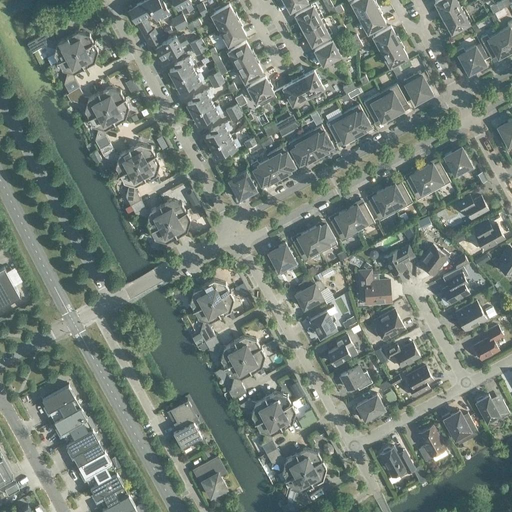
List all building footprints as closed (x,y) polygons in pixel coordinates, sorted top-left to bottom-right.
[(157,18),(147,0),(143,0),(129,8),(135,20),(136,19),(150,44),(160,38),(154,28),(152,29),(145,15),(152,11),(157,18)] [(147,0),(157,18),(162,16),(163,18),(170,14),(169,12),(162,0),(147,0)] [(174,0),(178,7),(181,5),(184,12),(192,7),(189,1),(190,0),(174,0)] [(306,2),(304,0),(284,0),(290,11),(306,2)] [(353,0),(362,15),(377,7),(373,0),(353,0)] [(436,0),(435,1),(443,17),(459,8),(454,0),(436,0)] [(203,15),(208,12),(202,1),(197,4),(203,15)] [(499,9),(496,3),(490,7),(493,12),(499,9)] [(213,12),(222,28),(238,19),(229,4),(213,12)] [(335,7),(338,13),(344,10),(340,4),(335,7)] [(295,13),(304,29),(319,20),(311,5),(295,13)] [(386,22),(377,7),(362,15),(370,31),(386,22)] [(468,24),(459,8),(443,17),(452,32),(468,24)] [(182,12),(177,15),(183,26),(188,23),(182,12)] [(183,26),(177,15),(172,18),(177,29),(183,26)] [(201,24),(198,18),(192,21),(196,27),(201,24)] [(246,35),(238,19),(222,28),(230,43),(246,35)] [(509,26),(499,32),(509,50),(510,50),(511,48),(511,19),(507,22),(509,26)] [(328,36),(319,20),(304,29),(312,45),(328,36)] [(476,22),(472,25),(476,32),(480,29),(476,22)] [(337,26),(341,32),(346,29),(343,23),(337,26)] [(170,25),(164,28),(166,33),(172,30),(170,25)] [(375,34),(384,49),(399,41),(391,25),(375,34)] [(104,27),(100,30),(103,36),(108,34),(104,27)] [(78,30),(68,35),(76,51),(94,41),(90,33),(78,30)] [(509,50),(499,32),(489,37),(487,34),(480,37),(491,58),(497,54),(498,56),(502,55),(509,51),(509,50)] [(162,56),(168,53),(169,55),(183,48),(181,45),(188,41),(183,33),(177,37),(176,35),(162,42),(163,43),(156,46),(162,56)] [(108,34),(103,36),(106,42),(111,40),(108,34)] [(351,37),(354,43),(360,39),(357,34),(351,37)] [(76,51),(68,35),(57,41),(54,40),(55,39),(48,37),(46,45),(52,47),(52,46),(56,47),(54,53),(58,61),(76,51)] [(190,43),(193,48),(204,42),(201,37),(190,43)] [(363,45),(360,39),(354,43),(357,48),(363,45)] [(230,49),(239,65),(254,56),(246,40),(230,49)] [(339,56),(330,40),(314,49),(323,65),(339,56)] [(98,49),(94,41),(76,51),(84,66),(95,61),(98,49)] [(408,56),(399,41),(384,49),(392,65),(408,56)] [(207,47),(204,42),(193,48),(196,53),(207,47)] [(469,72),(479,67),(486,63),(484,59),(488,57),(484,49),(479,51),(476,44),(465,50),(463,47),(457,50),(457,51),(454,53),(459,62),(462,61),(469,72)] [(209,51),(212,56),(218,53),(214,47),(209,51)] [(84,66),(76,51),(58,61),(62,68),(68,70),(67,73),(64,82),(65,84),(75,78),(73,75),(74,72),(84,66)] [(221,59),(218,53),(212,56),(215,62),(221,59)] [(173,77),(175,79),(194,69),(192,64),(194,63),(190,56),(188,57),(174,64),(176,66),(169,70),(171,72),(170,73),(173,78),(173,77)] [(263,71),(254,56),(239,65),(247,80),(263,71)] [(197,73),(194,69),(175,79),(180,89),(186,86),(187,88),(201,81),(205,79),(200,71),(197,73)] [(314,69),(298,78),(307,94),(323,85),(314,69)] [(208,76),(211,81),(222,75),(219,70),(208,76)] [(423,98),(427,96),(432,92),(426,81),(429,79),(424,70),(421,71),(420,70),(403,79),(415,102),(423,98)] [(225,80),(222,75),(211,81),(214,86),(225,80)] [(369,81),(365,75),(360,78),(363,84),(369,81)] [(274,91),(265,76),(249,84),(261,105),(275,97),(273,92),(274,91)] [(85,96),(75,78),(65,84),(69,91),(66,93),(71,101),(73,99),(74,100),(83,103),(86,104),(85,109),(89,117),(107,107),(98,92),(88,97),(85,96)] [(307,94),(298,78),(283,86),(291,102),(307,94)] [(354,81),(349,84),(352,90),(357,87),(354,81)] [(135,83),(129,86),(133,93),(138,90),(135,83)] [(237,88),(234,83),(228,86),(231,92),(237,88)] [(397,83),(380,92),(392,114),(393,114),(400,110),(403,108),(402,106),(408,103),(397,83)] [(352,90),(349,84),(343,87),(346,93),(347,92),(352,90)] [(109,86),(98,92),(107,107),(125,97),(120,90),(109,86)] [(357,87),(352,90),(347,92),(350,97),(360,92),(357,87)] [(191,110),(193,112),(212,102),(210,97),(214,95),(210,88),(206,90),(192,97),(194,99),(187,103),(189,105),(188,106),(191,111),(191,110)] [(392,114),(380,92),(364,101),(375,121),(380,118),(382,120),(385,118),(392,115),(392,114)] [(241,93),(235,97),(240,105),(246,102),(241,93)] [(129,105),(125,97),(107,107),(115,123),(125,117),(129,105)] [(215,106),(212,102),(193,112),(198,122),(204,119),(206,121),(219,114),(219,113),(223,112),(219,104),(215,106)] [(226,109),(229,114),(240,108),(237,103),(226,109)] [(359,103),(343,113),(355,135),(355,134),(355,135),(362,131),(366,129),(365,127),(370,124),(359,103)] [(115,123),(107,107),(89,117),(93,125),(99,126),(98,129),(95,139),(96,140),(106,134),(104,131),(105,128),(115,123)] [(243,113),(240,108),(229,114),(232,119),(243,113)] [(316,110),(311,113),(313,118),(319,115),(316,110)] [(355,135),(343,113),(326,122),(337,142),(343,139),(344,141),(347,139),(354,135),(355,135)] [(511,117),(508,120),(498,126),(511,148),(511,146),(511,117)] [(282,120),(276,123),(280,129),(285,126),(283,123),(282,120)] [(209,143),(211,145),(231,135),(228,130),(232,128),(228,121),(224,123),(210,130),(212,132),(205,136),(207,138),(206,139),(209,144),(209,143)] [(280,129),(276,123),(271,127),(274,132),(280,129)] [(322,124),(305,133),(317,155),(318,155),(325,151),(328,150),(327,148),(333,144),(322,124)] [(285,126),(280,129),(282,134),(288,131),(285,126)] [(274,132),(271,127),(265,130),(268,135),(274,132)] [(262,132),(256,135),(259,140),(265,137),(262,132)] [(317,155),(305,133),(288,142),(299,163),(305,159),(306,161),(309,160),(316,156),(317,155)] [(233,139),(231,135),(211,145),(216,155),(222,152),(224,154),(237,147),(237,146),(241,145),(237,137),(233,139)] [(258,141),(255,135),(244,141),(247,147),(258,141)] [(139,142),(129,148),(138,163),(156,154),(151,146),(139,142)] [(284,145),(267,154),(279,176),(280,176),(287,172),(290,170),(289,168),(295,165),(284,145)] [(474,168),(462,146),(452,151),(444,155),(455,174),(465,168),(467,171),(474,168)] [(138,163),(129,148),(119,154),(116,153),(114,150),(104,155),(105,156),(114,159),(117,160),(115,165),(120,173),(138,163)] [(169,148),(164,151),(167,157),(173,154),(169,148)] [(160,161),(156,154),(138,163),(146,179),(156,173),(160,161)] [(279,176),(267,154),(269,158),(259,163),(257,159),(250,163),(262,183),(267,180),(268,182),(272,180),(279,177),(279,176)] [(422,167),(422,168),(434,190),(450,181),(439,160),(434,164),(432,162),(429,163),(422,167)] [(146,179),(138,163),(120,173),(124,181),(130,183),(129,186),(128,186),(126,195),(131,204),(141,198),(135,187),(136,184),(146,179)] [(434,190),(422,168),(421,168),(414,172),(411,173),(412,175),(406,179),(417,199),(434,190)] [(239,198),(240,198),(249,193),(256,189),(246,170),(236,176),(234,172),(227,176),(228,177),(225,179),(230,188),(233,186),(239,198)] [(385,188),(384,188),(396,210),(413,201),(402,181),(396,184),(395,182),(391,184),(384,188),(385,188)] [(396,210),(384,188),(383,189),(383,188),(376,192),(373,194),(374,196),(368,199),(379,220),(396,210)] [(473,200),(470,194),(457,201),(463,211),(466,209),(471,218),(489,208),(481,195),(473,200)] [(197,196),(190,200),(193,206),(200,202),(197,196)] [(170,199),(160,204),(168,220),(186,210),(182,202),(170,199)] [(347,208),(346,209),(358,231),(359,231),(357,227),(367,222),(369,225),(375,222),(364,202),(358,205),(357,203),(354,205),(354,204),(347,208)] [(168,220),(160,204),(150,210),(147,209),(145,206),(135,211),(135,213),(145,215),(148,216),(146,222),(151,229),(168,220)] [(358,231),(346,209),(345,209),(339,213),(335,215),(336,217),(331,220),(342,240),(358,231)] [(191,218),(186,210),(168,220),(177,235),(187,230),(191,218)] [(488,218),(474,225),(475,226),(474,226),(478,234),(477,235),(476,234),(475,234),(481,244),(480,244),(481,246),(482,246),(484,249),(485,250),(505,239),(504,238),(505,238),(497,223),(496,223),(496,222),(492,224),(488,218)] [(177,235),(168,220),(151,229),(155,237),(160,239),(159,242),(157,248),(165,250),(167,244),(166,244),(166,241),(167,241),(177,235)] [(409,240),(416,236),(416,220),(402,227),(409,240)] [(309,229),(308,229),(321,252),(337,243),(326,222),(320,225),(319,223),(316,225),(309,229)] [(388,226),(383,229),(386,234),(391,231),(388,226)] [(321,252),(308,229),(308,230),(301,233),(301,234),(298,235),(299,237),(293,240),(304,261),(321,252)] [(461,230),(452,235),(456,242),(465,237),(461,230)] [(296,261),(285,242),(278,246),(269,251),(275,263),(272,265),(277,274),(280,272),(281,273),(287,270),(285,266),(296,261)] [(385,259),(384,260),(383,261),(386,266),(388,265),(393,274),(406,267),(403,261),(406,259),(407,260),(415,255),(409,244),(397,250),(397,249),(383,256),(385,259)] [(419,263),(434,274),(448,255),(450,253),(443,248),(442,250),(433,244),(419,263)] [(511,246),(508,244),(507,246),(508,246),(496,263),(511,273),(511,246)] [(344,251),(337,255),(340,260),(346,256),(344,251)] [(464,253),(452,259),(457,267),(468,261),(464,253)] [(480,257),(475,260),(478,265),(483,262),(480,257)] [(20,295),(4,266),(0,268),(0,306),(21,295),(21,294),(20,295)] [(315,267),(308,271),(310,276),(318,272),(315,267)] [(369,302),(371,304),(375,304),(376,302),(391,301),(389,279),(377,280),(377,274),(371,275),(371,269),(359,270),(362,298),(367,298),(367,303),(369,302)] [(446,280),(447,280),(449,285),(443,288),(451,302),(469,292),(465,284),(467,283),(461,271),(446,280)] [(312,276),(301,281),(305,287),(296,292),(298,296),(295,297),(300,305),(302,304),(304,307),(323,297),(320,290),(321,289),(323,287),(323,285),(323,283),(321,281),(319,280),(317,281),(315,282),(312,276)] [(214,278),(203,284),(212,299),(230,289),(226,282),(214,278)] [(212,299),(203,284),(193,289),(193,290),(190,289),(191,288),(184,286),(182,293),(188,295),(191,296),(190,301),(194,309),(212,299)] [(234,297),(230,289),(212,299),(220,315),(231,309),(234,297)] [(220,315),(212,299),(194,309),(198,317),(204,318),(203,321),(200,331),(205,340),(215,334),(209,323),(210,320),(220,315)] [(487,319),(477,299),(455,311),(466,330),(487,319)] [(377,326),(376,326),(375,327),(375,328),(378,333),(379,333),(380,332),(384,339),(405,327),(395,308),(373,319),(377,326)] [(333,321),(334,320),(335,320),(335,318),(334,315),(332,315),(330,315),(327,309),(310,318),(320,336),(337,327),(333,321)] [(353,317),(346,321),(349,326),(356,321),(353,317)] [(499,349),(495,342),(496,339),(504,335),(498,324),(486,331),(489,337),(474,345),(476,349),(475,350),(476,353),(478,354),(479,354),(481,358),(499,349)] [(127,340),(133,337),(127,326),(121,329),(127,340)] [(221,345),(215,334),(205,340),(210,349),(219,351),(222,352),(221,358),(225,365),(243,356),(234,340),(224,346),(221,345)] [(339,345),(328,351),(334,362),(350,354),(351,356),(357,353),(353,344),(347,334),(336,340),(339,345)] [(244,335),(234,340),(243,356),(261,346),(256,338),(244,335)] [(400,348),(397,343),(385,349),(389,356),(394,353),(401,366),(420,355),(413,341),(400,348)] [(265,354),(261,346),(243,356),(251,371),(261,365),(265,354)] [(380,348),(375,351),(377,356),(383,353),(380,348)] [(251,371),(243,356),(225,365),(229,373),(235,375),(234,378),(231,387),(231,388),(229,389),(233,397),(246,390),(240,380),(241,377),(251,371)] [(364,372),(363,371),(362,371),(358,364),(340,374),(348,387),(357,382),(359,383),(362,387),(373,381),(366,370),(364,372)] [(415,395),(430,386),(427,381),(433,378),(425,364),(407,374),(411,382),(408,383),(415,395)] [(402,379),(399,373),(390,378),(393,384),(402,379)] [(392,384),(389,378),(378,384),(382,390),(392,384)] [(42,397),(43,398),(44,401),(45,402),(43,403),(48,412),(53,410),(57,418),(81,405),(69,383),(42,397)] [(299,386),(293,390),(297,396),(303,393),(299,386)] [(275,391),(265,396),(274,412),(291,402),(287,394),(275,391)] [(385,408),(377,393),(357,404),(359,407),(356,409),(360,417),(363,415),(365,419),(371,416),(372,418),(380,414),(379,411),(385,408)] [(500,414),(500,415),(501,417),(510,412),(503,399),(502,399),(503,400),(498,403),(497,401),(493,399),(492,400),(489,394),(483,397),(482,396),(477,398),(478,400),(476,401),(487,421),(500,414)] [(274,412),(265,396),(255,402),(252,401),(250,398),(240,404),(240,405),(250,408),(250,407),(253,408),(251,414),(256,422),(274,412)] [(198,418),(188,398),(167,410),(170,409),(177,420),(173,422),(177,429),(173,431),(183,449),(190,445),(189,442),(202,435),(194,420),(198,418)] [(296,410),(291,402),(274,412),(282,427),(292,422),(296,410)] [(93,427),(81,405),(57,418),(54,419),(55,420),(56,423),(57,424),(55,425),(60,434),(65,432),(69,440),(93,427)] [(468,412),(464,414),(462,415),(459,410),(450,415),(449,412),(442,416),(447,426),(449,425),(455,437),(464,432),(468,438),(479,432),(468,412)] [(274,412),(256,422),(260,429),(265,431),(265,434),(264,434),(262,443),(266,452),(277,447),(271,436),(272,433),(282,427),(274,412)] [(308,415),(302,418),(305,425),(311,422),(308,415)] [(426,444),(425,445),(419,448),(425,460),(433,456),(432,455),(446,447),(433,424),(419,432),(426,444)] [(105,449),(93,427),(69,440),(66,441),(67,442),(68,445),(69,446),(67,447),(72,456),(77,454),(81,462),(105,449)] [(380,453),(384,460),(383,461),(382,463),(384,467),(386,468),(388,467),(392,475),(398,472),(399,474),(402,475),(407,472),(415,468),(406,452),(407,451),(405,448),(398,452),(394,445),(391,447),(390,446),(388,445),(383,448),(383,450),(383,451),(380,453)] [(282,470),(286,478),(304,468),(296,453),(286,458),(286,459),(283,458),(283,457),(277,447),(266,452),(271,461),(281,464),(284,465),(282,470)] [(306,447),(296,453),(304,468),(322,458),(318,451),(306,447)] [(117,471),(105,449),(81,462),(78,463),(79,464),(80,467),(81,468),(79,469),(84,478),(89,476),(93,484),(117,471)] [(0,482),(13,476),(12,475),(2,457),(2,456),(0,453),(0,482)] [(226,471),(218,456),(194,469),(202,483),(204,483),(220,474),(226,471)] [(326,466),(322,458),(304,468),(313,484),(323,478),(326,466)] [(313,484),(304,468),(286,478),(291,486),(296,487),(295,490),(293,497),(292,500),(297,508),(308,502),(303,493),(302,492),(302,489),(303,489),(313,484)] [(129,493),(117,471),(93,484),(90,485),(91,486),(92,489),(93,490),(91,491),(96,500),(101,498),(105,506),(129,493)] [(227,487),(220,474),(204,483),(211,495),(227,487)] [(423,475),(418,478),(421,483),(426,480),(423,475)] [(16,483),(5,489),(8,495),(19,489),(16,483)] [(139,511),(129,493),(105,506),(102,507),(103,508),(104,511),(105,511),(104,511),(139,511)]
